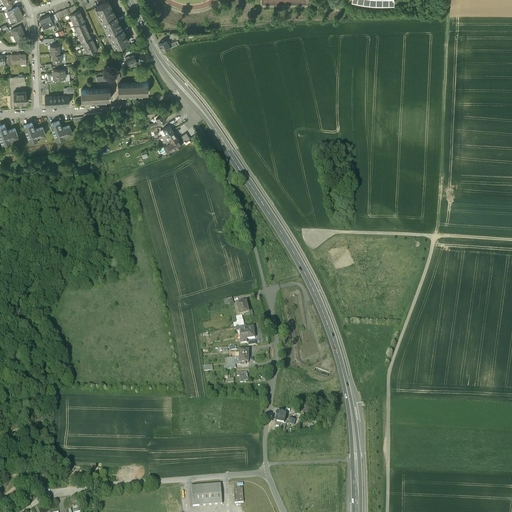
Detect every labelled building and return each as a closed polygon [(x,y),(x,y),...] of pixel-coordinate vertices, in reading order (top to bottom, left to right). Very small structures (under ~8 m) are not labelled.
[(116,48),(128,42),(121,28),(121,29),(115,15),(114,16),(108,2),(95,8),(97,12),(98,15),(99,15),(100,19),(101,22),(102,21),(104,25),(106,30),(107,30),(110,37),(112,41),(113,44),(114,43),(116,48)] [(17,6),(7,11),(9,17),(11,16),(14,21),(22,16),(17,6)] [(75,6),(67,10),(69,14),(69,15),(77,11),(75,6)] [(66,9),(61,11),(63,17),(69,14),(67,10),(66,9)] [(77,11),(69,15),(72,20),(82,16),(81,13),(80,10),(77,11)] [(60,11),(55,14),(58,19),(63,17),(61,11),(60,11)] [(58,20),(58,19),(55,14),(50,17),(52,22),(58,20)] [(49,15),(39,20),(43,28),(53,23),(52,22),(50,17),(49,15)] [(82,16),(72,20),(74,26),(84,22),(84,21),(83,19),(82,16)] [(85,24),(84,22),(74,26),(76,31),(86,27),(85,23),(85,24)] [(20,26),(11,30),(16,41),(25,37),(20,26)] [(86,27),(76,31),(78,37),(89,32),(86,27)] [(90,36),(89,32),(78,37),(81,42),(82,42),(91,38),(90,36)] [(92,37),(91,38),(82,42),(84,48),(94,43),(93,41),(94,41),(92,37)] [(158,44),(161,51),(170,48),(168,45),(166,40),(158,44)] [(96,46),(94,43),(84,48),(87,53),(91,51),(92,53),(98,50),(96,46)] [(52,54),(59,54),(59,45),(50,45),(50,54),(52,54)] [(25,54),(11,55),(11,64),(20,63),(20,64),(26,64),(25,54)] [(62,63),(61,54),(59,54),(52,54),(53,63),(62,63)] [(128,63),(129,66),(129,67),(136,64),(137,63),(133,55),(129,56),(129,55),(126,57),(126,58),(125,58),(127,61),(125,61),(126,64),(128,63)] [(53,74),(48,74),(47,75),(47,80),(51,80),(54,80),(53,80),(64,79),(64,70),(53,70),(53,74)] [(147,85),(118,86),(118,96),(148,95),(147,85)] [(110,91),(81,92),(81,103),(110,101),(110,91)] [(13,93),(13,105),(26,104),(26,93),(13,93)] [(45,107),(69,106),(69,97),(44,98),(45,107)] [(162,116),(156,120),(159,124),(160,127),(161,126),(166,122),(162,116)] [(59,123),(51,126),(57,143),(65,140),(64,138),(72,135),(69,127),(62,130),(59,123)] [(32,124),(24,127),(30,144),(38,141),(37,139),(45,137),(42,129),(35,131),(32,124)] [(5,125),(0,126),(0,139),(2,145),(11,142),(10,140),(17,138),(15,130),(7,133),(5,125)] [(170,127),(163,132),(162,133),(164,135),(165,134),(166,137),(173,133),(170,127)] [(173,133),(166,137),(162,138),(166,144),(170,142),(171,145),(178,140),(173,133)] [(178,140),(171,145),(167,147),(171,154),(174,152),(182,146),(178,140)] [(237,303),(239,313),(249,311),(246,300),(244,301),(243,299),(239,300),(240,302),(237,303)] [(237,321),(234,321),(234,325),(244,324),(243,313),(236,314),(237,321)] [(247,330),(249,338),(254,337),(253,330),(254,330),(254,328),(253,328),(253,327),(248,327),(246,327),(246,330),(247,330)] [(286,414),(277,413),(275,420),(284,422),(286,414)] [(221,485),(192,487),(193,507),(222,505),(221,485)] [(242,488),(233,488),(235,504),(243,503),(242,488)]
